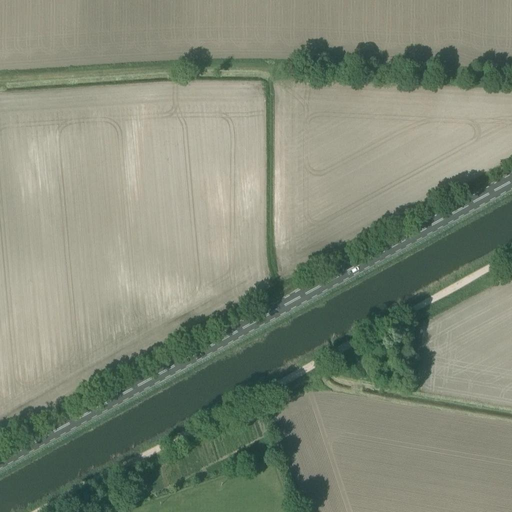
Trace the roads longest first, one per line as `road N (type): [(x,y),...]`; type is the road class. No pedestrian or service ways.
road 1 (primary): [(0,463),(511,182)]
road 2 (track): [(40,511),(511,253)]
road 3 (track): [(0,79),(184,68),(511,82)]
